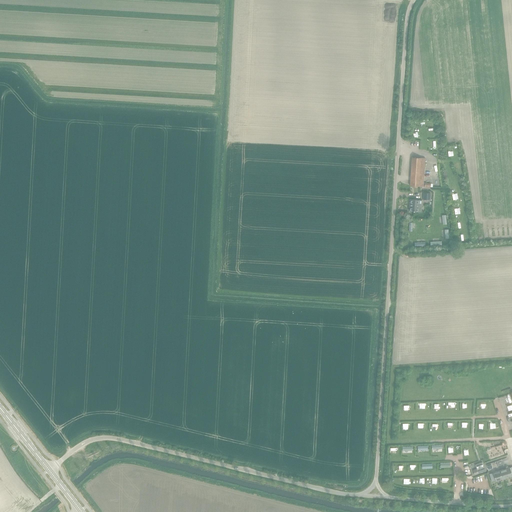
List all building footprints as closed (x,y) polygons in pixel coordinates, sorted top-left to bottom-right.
[(423,183),(425,158),(412,157),(410,185),(430,187),(431,183),(423,183)] [(421,212),(422,200),(410,199),(409,211),(421,212)] [(476,469),(473,470),(474,474),(485,471),(482,462),(475,465),(476,469)] [(501,470),(503,478),(511,475),(511,468),(509,469),(509,468),(501,470)] [(503,478),(501,470),(489,474),(492,482),(503,478)]
